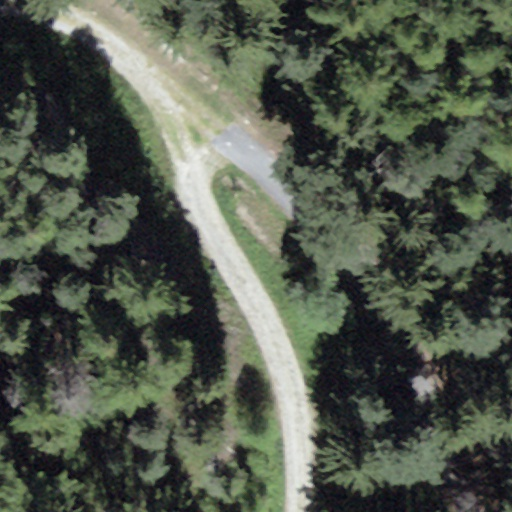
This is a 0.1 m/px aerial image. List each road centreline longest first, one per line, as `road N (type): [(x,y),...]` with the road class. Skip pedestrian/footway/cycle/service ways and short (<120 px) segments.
road 1 (track): [(0,7),(154,80),(280,355),(297,431),(294,511)]
road 2 (residential): [(478,511),(435,395),(349,263),(154,80)]
